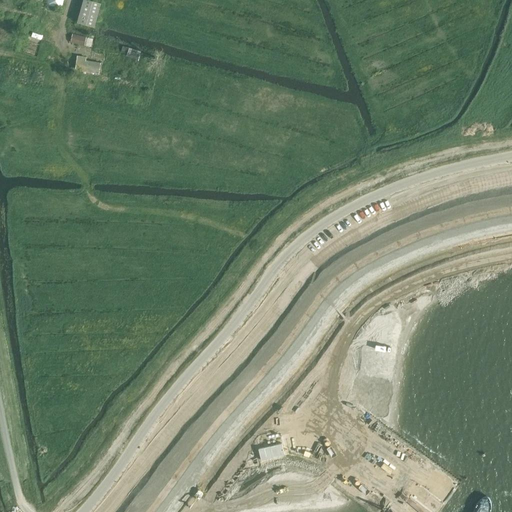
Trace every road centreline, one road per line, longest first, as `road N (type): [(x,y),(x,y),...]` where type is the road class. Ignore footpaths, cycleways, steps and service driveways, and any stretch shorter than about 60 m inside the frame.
road 1 (tertiary): [(85,511),(294,247),(388,190),(511,155)]
road 2 (track): [(241,236),(207,221),(99,204),(58,133),(69,48)]
